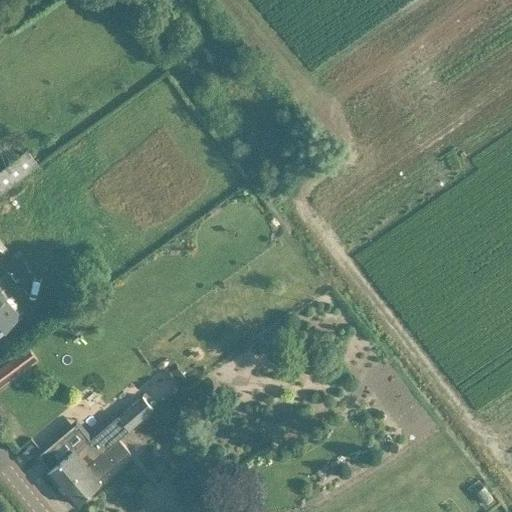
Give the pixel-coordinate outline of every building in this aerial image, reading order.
[(19,0),(13,0),(0,9),(8,22),(26,10),(19,0)] [(39,150),(0,181),(0,201),(4,206),(53,166),(39,150)] [(0,369),(0,387),(9,381),(0,369)] [(166,387),(181,406),(200,391),(185,372),(166,387)] [(155,409),(144,396),(120,416),(131,429),(155,409)] [(76,447),(63,459),(47,472),(62,488),(103,452),(93,440),(80,451),(76,447)] [(102,481),(100,478),(130,452),(119,440),(104,453),(103,452),(62,488),(75,504),(91,491),(102,481)] [(178,490),(206,468),(196,456),(169,478),(178,490)] [(178,490),(188,501),(215,480),(206,468),(178,490)] [(483,485),(476,491),(485,504),(493,498),(483,485)]
